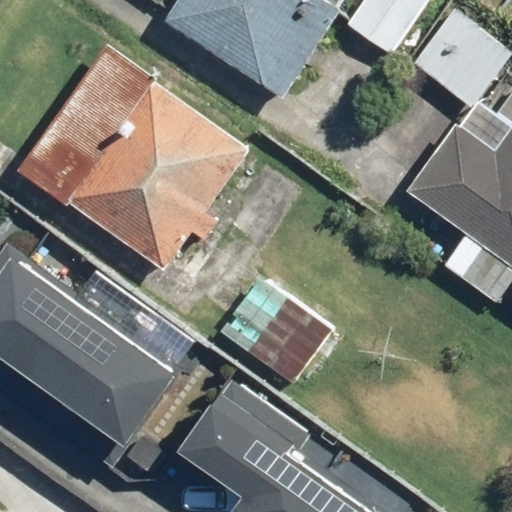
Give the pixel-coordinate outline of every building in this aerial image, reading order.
[(187,0),(175,19),(292,95),(350,8),(337,0),(187,0)] [(432,0),(371,0),(356,23),(397,52),(432,0)] [(511,63),(511,43),(464,6),(420,61),(478,106),(511,63)] [(165,72),(117,38),(25,168),(75,203),(78,198),(174,266),(201,228),(214,237),(228,217),(214,208),(259,145),(162,77),(165,72)] [(511,114),(489,98),(470,125),(464,121),(416,188),(511,256),(511,114)] [(511,290),(511,262),(472,234),(452,262),(505,300),(511,290)] [(187,379),(14,250),(0,268),(0,359),(130,456),(187,379)] [(341,326),(270,275),(232,329),(302,380),(341,326)] [(315,438),(235,382),(183,454),(248,500),(239,511),(381,511),(303,456),(315,438)] [(0,511),(98,511),(36,466),(6,507),(0,503),(0,511)]
